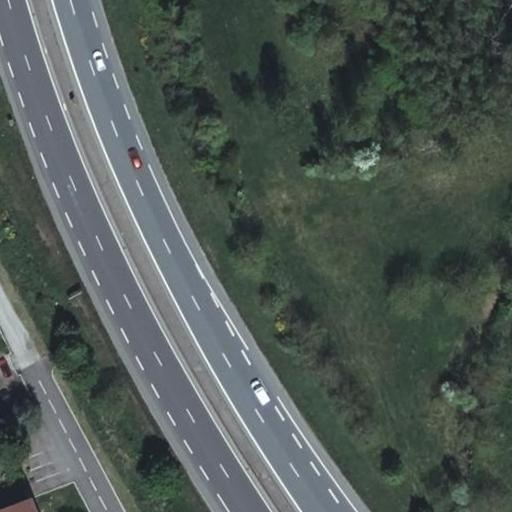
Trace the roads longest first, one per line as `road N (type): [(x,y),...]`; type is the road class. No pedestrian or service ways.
road 1 (trunk): [(326,511),(191,298),(111,120),(76,0)]
road 2 (trunk): [(16,0),(52,134),(138,323),(256,511)]
